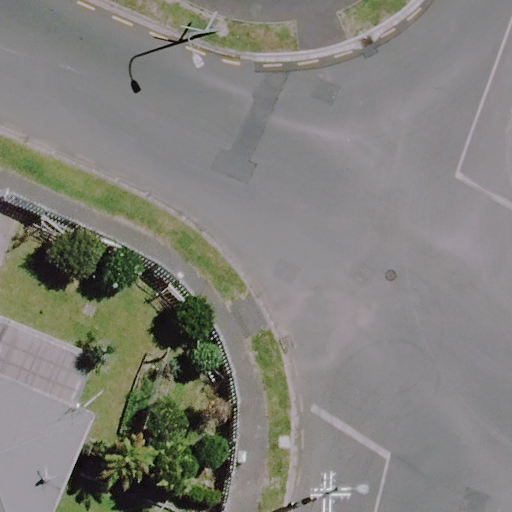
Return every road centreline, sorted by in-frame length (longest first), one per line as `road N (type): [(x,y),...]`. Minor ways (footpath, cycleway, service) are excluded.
road 1 (residential): [(421,314),(206,145),(0,56)]
road 2 (residential): [(421,314),(511,27)]
road 3 (residential): [(374,511),(421,314)]
